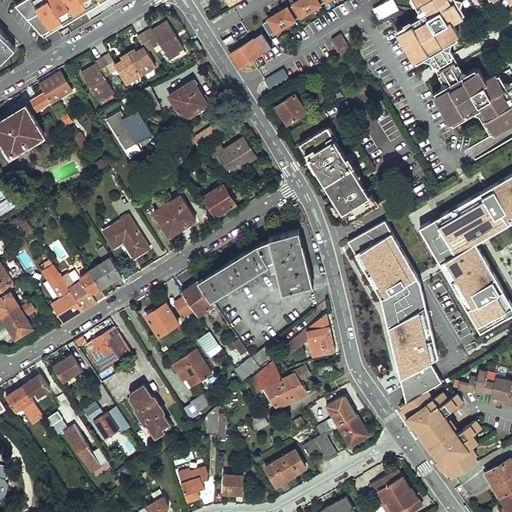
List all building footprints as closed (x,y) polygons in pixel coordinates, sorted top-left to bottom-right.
[(28,0),(27,1),(26,0),(20,0),(16,3),(42,32),(61,21),(63,24),(85,11),(83,8),(96,0),(98,3),(103,0),(28,0)] [(96,0),(83,8),(85,11),(98,3),(96,0)] [(289,5),(269,17),(276,29),(326,0),(296,0),(294,2),(295,3),(290,6),(289,5)] [(380,21),(399,10),(393,0),(389,0),(373,9),(380,21)] [(420,16),(398,29),(414,57),(459,31),(454,22),(467,14),(463,6),(463,0),(511,0),(416,0),(421,9),(420,16)] [(152,26),(145,31),(154,46),(154,45),(161,42),(164,47),(170,57),(178,53),(180,51),(179,49),(183,47),(184,46),(168,19),(153,28),(152,26)] [(42,32),(44,35),(63,24),(61,21),(42,32)] [(0,63),(16,47),(0,30),(0,63)] [(128,51),(142,74),(157,65),(148,49),(154,46),(145,31),(138,35),(144,46),(137,50),(135,47),(128,51)] [(459,31),(414,57),(416,61),(425,56),(432,58),(451,48),(453,40),(461,35),(459,31)] [(264,32),(231,52),(239,65),(272,46),(264,32)] [(341,33),(332,39),(338,50),(347,44),(341,33)] [(161,42),(154,45),(158,51),(164,47),(161,42)] [(347,44),(338,50),(340,54),(350,48),(347,44)] [(180,51),(178,53),(180,56),(187,52),(183,47),(179,49),(180,51)] [(451,48),(432,58),(435,64),(454,53),(451,48)] [(110,51),(103,55),(112,71),(118,67),(127,82),(142,74),(128,51),(122,55),(124,58),(117,62),(110,51)] [(112,71),(103,55),(96,60),(97,62),(82,71),(98,97),(103,94),(104,97),(115,91),(105,75),(112,71)] [(441,73),(443,78),(462,67),(460,62),(441,73)] [(442,86),(433,91),(452,123),(474,111),(480,112),(494,135),(511,124),(511,79),(511,80),(503,77),(499,69),(485,77),(479,65),(471,69),(462,67),(443,78),(442,86)] [(279,69),(265,78),(270,85),(284,77),(279,69)] [(44,91),(51,102),(70,90),(71,92),(74,90),(61,70),(39,84),(44,91)] [(170,96),(185,118),(208,103),(194,81),(170,96)] [(138,99),(149,118),(163,111),(150,85),(135,93),(138,99)] [(44,91),(25,103),(32,114),(51,102),(44,91)] [(295,92),(277,105),(288,121),(307,108),(295,92)] [(127,105),(138,99),(135,93),(124,98),(127,105)] [(0,118),(0,134),(12,154),(45,134),(32,114),(25,103),(0,118)] [(150,129),(138,108),(124,116),(121,110),(107,118),(123,145),(150,129)] [(60,118),(65,126),(72,122),(67,113),(60,118)] [(203,142),(224,129),(219,120),(197,133),(203,142)] [(326,125),(300,141),(325,181),(353,164),(335,135),(333,136),(326,125)] [(220,160),(230,174),(257,157),(244,137),(225,149),(221,143),(209,150),(212,157),(217,154),(220,160)] [(143,141),(125,151),(129,159),(147,148),(143,141)] [(103,158),(93,164),(97,171),(107,166),(103,158)] [(84,165),(91,176),(94,173),(88,163),(84,165)] [(353,164),(325,181),(349,219),(374,203),(366,189),(367,187),(353,164)] [(430,221),(420,227),(440,263),(472,244),(469,239),(484,230),(487,235),(498,229),(496,224),(502,220),(504,225),(511,220),(511,173),(504,178),(507,182),(501,186),(498,181),(480,192),(483,196),(474,202),(471,197),(457,205),(460,210),(452,215),(449,210),(441,215),(444,219),(433,226),(430,221)] [(501,186),(507,182),(504,178),(498,181),(501,186)] [(204,196),(216,216),(236,204),(224,184),(204,196)] [(471,197),(474,202),(483,196),(480,192),(471,197)] [(154,212),(169,237),(195,220),(179,194),(171,199),(172,200),(154,212)] [(449,210),(452,215),(460,210),(457,205),(449,210)] [(103,230),(114,247),(123,241),(133,257),(149,247),(128,215),(103,230)] [(433,226),(444,219),(441,215),(430,221),(433,226)] [(16,223),(20,230),(27,225),(23,218),(16,223)] [(349,240),(378,291),(415,270),(385,219),(349,240)] [(496,224),(498,229),(504,225),(502,220),(496,224)] [(257,242),(199,280),(212,300),(275,259),(283,291),(312,283),(304,247),(299,228),(270,235),(270,238),(259,242),(257,242)] [(469,239),(472,244),(487,235),(484,230),(469,239)] [(440,263),(444,269),(476,250),(472,244),(440,263)] [(88,269),(90,273),(100,288),(122,274),(103,245),(95,250),(102,261),(88,269)] [(476,250),(479,257),(484,254),(480,248),(476,250)] [(476,250),(444,269),(448,276),(453,273),(457,280),(452,283),(458,292),(462,290),(466,296),(462,299),(472,317),(477,314),(481,321),(476,324),(480,331),(511,312),(511,303),(509,298),(504,301),(499,292),(504,289),(494,271),(489,274),(485,268),(490,265),(484,254),(479,257),(476,250)] [(0,289),(8,284),(13,281),(0,261),(0,289)] [(67,286),(59,273),(54,264),(43,271),(59,298),(52,302),(64,322),(83,310),(69,289),(67,286)] [(485,268),(489,274),(494,271),(490,265),(485,268)] [(59,273),(67,286),(72,283),(64,269),(59,273)] [(382,298),(418,277),(418,275),(415,270),(378,291),(382,298)] [(69,289),(83,310),(105,297),(100,288),(90,273),(82,278),(83,280),(69,289)] [(448,276),(452,283),(457,280),(453,273),(448,276)] [(418,277),(382,298),(403,386),(434,367),(430,360),(439,356),(418,277)] [(185,295),(194,309),(199,315),(215,303),(212,300),(199,280),(182,291),(185,295)] [(0,312),(3,317),(21,305),(8,284),(0,289),(0,312)] [(499,292),(504,301),(509,298),(504,289),(499,292)] [(458,292),(462,299),(466,296),(462,290),(458,292)] [(176,301),(185,315),(194,309),(185,295),(176,301)] [(146,315),(162,339),(182,326),(167,303),(146,315)] [(3,317),(12,332),(17,329),(20,335),(34,326),(21,305),(3,317)] [(328,311),(287,344),(292,350),(310,335),(315,353),(337,349),(328,311)] [(472,317),(476,324),(481,321),(477,314),(472,317)] [(111,328),(94,339),(98,345),(115,335),(111,328)] [(210,331),(200,339),(208,351),(219,343),(210,331)] [(87,344),(102,368),(127,351),(116,334),(115,335),(98,345),(94,339),(87,344)] [(239,338),(234,342),(243,354),(248,350),(239,338)] [(219,343),(208,351),(212,357),(223,349),(219,343)] [(251,356),(258,365),(271,355),(265,346),(251,356)] [(172,364),(177,372),(181,369),(187,379),(192,386),(214,372),(197,347),(172,364)] [(54,364),(64,380),(82,368),(72,353),(54,364)] [(251,356),(236,367),(243,377),(258,365),(251,356)] [(252,379),(261,398),(272,393),(279,407),(309,392),(302,378),(313,373),(308,364),(296,369),(297,372),(284,378),(275,360),(252,379)] [(434,367),(403,386),(405,395),(407,401),(428,389),(441,380),(438,374),(434,367)] [(177,372),(183,381),(187,379),(181,369),(177,372)] [(472,383),(463,380),(461,388),(483,394),(484,389),(494,392),(493,396),(503,398),(502,403),(511,405),(511,380),(498,377),(499,373),(481,369),(479,377),(473,375),(472,383)] [(24,384),(33,399),(51,389),(41,374),(24,384)] [(134,405),(133,408),(136,413),(138,412),(141,417),(140,418),(143,423),(147,426),(153,435),(163,430),(162,426),(168,422),(162,412),(163,409),(153,394),(150,393),(143,382),(130,391),(128,395),(134,405)] [(5,396),(15,412),(21,407),(25,413),(32,414),(36,420),(44,415),(33,399),(24,384),(5,396)] [(407,401),(402,404),(404,407),(452,474),(454,477),(480,462),(476,456),(470,448),(472,447),(477,443),(471,436),(474,434),(483,427),(477,419),(459,432),(451,422),(446,414),(464,401),(458,393),(449,400),(447,401),(441,394),(434,398),(428,389),(407,401)] [(211,403),(204,392),(191,400),(191,402),(198,412),(211,403)] [(327,404),(338,424),(358,412),(347,392),(327,404)] [(198,412),(191,402),(183,407),(191,419),(199,413),(198,412)] [(87,414),(103,439),(120,427),(123,431),(131,426),(116,404),(104,412),(100,406),(87,414)] [(208,413),(207,433),(218,433),(219,412),(220,404),(218,404),(208,413)] [(428,440),(404,407),(401,409),(425,442),(449,475),(452,474),(428,440)] [(58,410),(46,418),(51,425),(63,417),(58,410)] [(219,412),(218,433),(218,438),(227,438),(228,417),(224,413),(219,412)] [(344,435),(350,446),(370,435),(358,412),(338,424),(344,435)] [(25,413),(32,423),(36,420),(32,414),(25,413)] [(253,421),(258,430),(271,423),(266,414),(253,421)] [(295,420),(299,426),(305,422),(302,416),(295,420)] [(75,422),(63,429),(92,472),(102,465),(101,464),(93,451),(75,422)] [(329,424),(319,429),(321,433),(325,431),(332,427),(329,424)] [(336,429),(340,437),(344,435),(338,424),(334,426),(336,429)] [(332,427),(325,431),(327,435),(336,429),(334,426),(332,427)] [(322,449),(327,459),(337,453),(327,435),(325,431),(321,433),(315,437),(322,449)] [(306,442),(312,454),(322,449),(315,437),(306,442)] [(264,465),(276,486),(308,467),(296,446),(264,465)] [(100,447),(93,451),(101,464),(108,460),(100,447)] [(511,461),(508,455),(487,468),(503,496),(511,490),(511,461)] [(178,470),(188,500),(201,496),(198,488),(205,486),(203,480),(208,478),(209,472),(206,464),(191,469),(190,466),(178,470)] [(398,476),(403,473),(399,467),(394,469),(398,476)] [(389,499),(409,487),(406,482),(407,481),(403,473),(398,476),(394,469),(372,483),(375,489),(379,487),(387,500),(389,499)] [(224,471),(223,493),(244,494),(244,472),(224,471)] [(414,491),(410,486),(409,487),(389,499),(396,511),(410,511),(423,505),(415,491),(414,491)] [(379,487),(375,489),(383,502),(387,500),(379,487)] [(163,511),(162,509),(168,505),(158,488),(153,491),(157,499),(146,505),(150,511),(163,511)] [(511,490),(503,496),(511,511),(511,490)] [(114,494),(107,500),(110,504),(118,497),(114,494)] [(329,505),(332,511),(356,511),(347,495),(329,505)] [(396,511),(389,499),(387,500),(383,502),(388,511),(396,511)]
